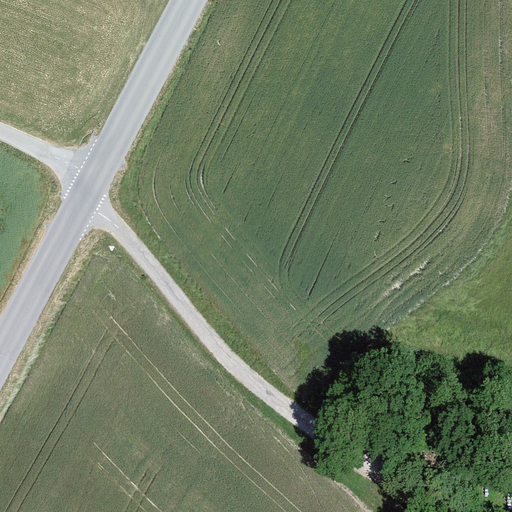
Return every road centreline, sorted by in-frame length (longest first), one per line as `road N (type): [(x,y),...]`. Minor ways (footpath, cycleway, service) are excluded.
road 1 (track): [(442,511),(281,406),(236,366),(120,230),(80,202)]
road 2 (tertiary): [(94,175),(0,357)]
road 3 (tertiary): [(188,0),(94,175)]
